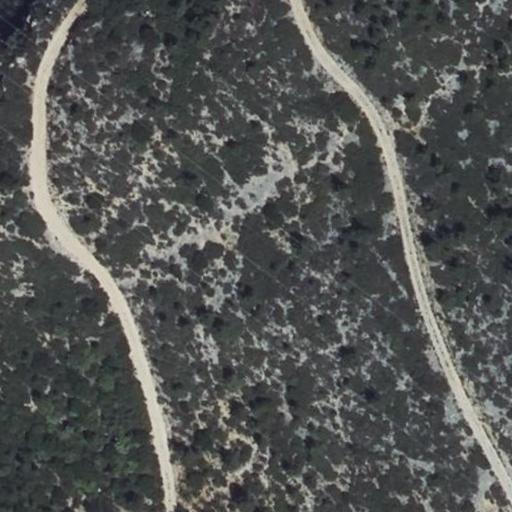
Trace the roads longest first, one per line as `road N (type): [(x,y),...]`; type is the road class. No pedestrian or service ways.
road 1 (track): [(60,0),(16,51),(5,98),(7,167),(27,219),(110,319),(139,421),(148,511)]
road 2 (track): [(491,511),(414,364),(378,230),(370,158),(349,109),(285,29),(274,0)]
